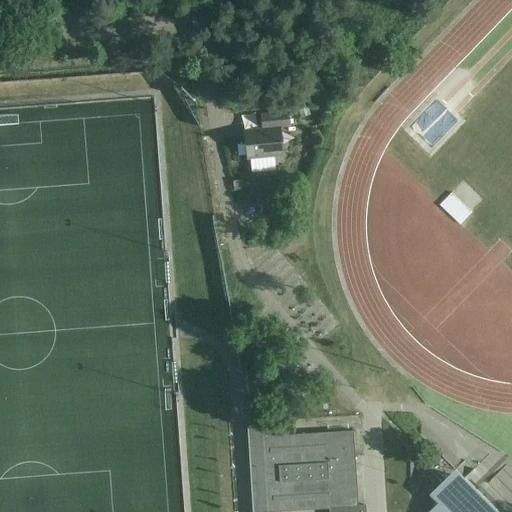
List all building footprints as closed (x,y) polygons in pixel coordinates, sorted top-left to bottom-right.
[(281,158),(278,130),(288,129),(286,115),(259,118),(261,132),(243,133),(246,161),(281,158)] [(245,190),(243,181),(233,182),(234,192),(245,190)] [(453,215),(445,226),(463,238),(470,227),(453,215)] [(364,511),(365,507),(359,507),(354,432),(264,438),(264,431),(247,432),(252,511),(286,511),(329,509),(328,511),(364,511)] [(497,511),(463,479),(430,511),(497,511)]
